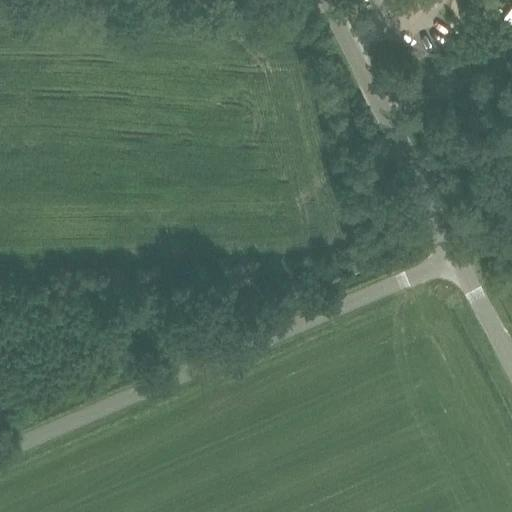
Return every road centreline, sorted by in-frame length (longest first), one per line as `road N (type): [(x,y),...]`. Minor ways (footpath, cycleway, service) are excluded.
road 1 (unclassified): [(0,455),(457,257)]
road 2 (unclassified): [(457,257),(325,0)]
road 3 (unclassified): [(511,365),(457,257)]
